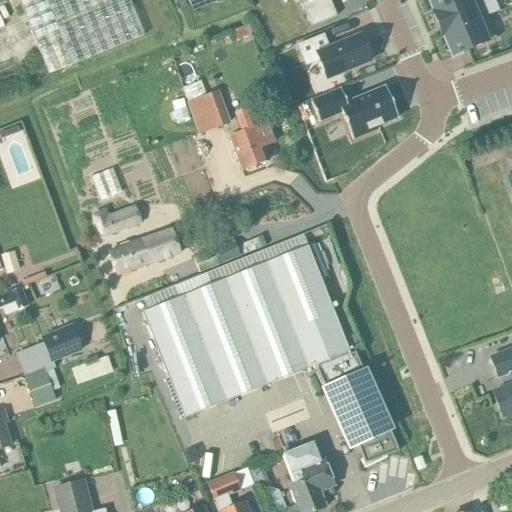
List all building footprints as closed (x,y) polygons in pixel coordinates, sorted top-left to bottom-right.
[(129,0),(18,0),(48,74),(144,35),(129,0)] [(428,0),(434,12),(434,13),(466,0),(428,0)] [(443,34),(487,16),(480,0),(466,0),(434,13),(434,12),(433,13),(442,36),(444,36),(443,34)] [(497,38),(487,16),(443,34),(444,36),(452,57),(497,38)] [(359,36),(316,54),(326,79),(370,61),(368,56),(371,55),(365,40),(361,41),(359,36)] [(340,88),(310,100),(319,121),(341,112),(353,138),(379,127),(378,125),(398,116),(385,86),(346,102),(340,88)] [(231,123),(218,91),(186,104),(198,136),(231,123)] [(267,122),(255,126),(249,109),(235,114),(242,133),(230,137),(242,170),(245,169),(249,172),(256,169),(258,164),(268,160),(263,147),(274,144),(267,122)] [(113,168),(92,172),(97,197),(119,192),(113,168)] [(93,214),(101,237),(140,223),(134,206),(107,216),(105,210),(93,214)] [(116,275),(179,253),(171,230),(131,244),(128,242),(120,245),(119,248),(108,252),(116,275)] [(240,258),(233,242),(192,259),(199,275),(240,258)] [(342,410),(362,464),(396,450),(355,352),(349,354),(307,247),(142,312),(184,418),(314,366),(317,372),(315,373),(320,385),(322,384),(335,413),(342,410)] [(0,256),(6,275),(19,271),(13,252),(0,256)] [(0,298),(7,315),(28,306),(20,287),(0,295),(0,298)] [(71,329),(44,339),(53,361),(80,350),(71,329)] [(511,350),(491,358),(498,376),(500,375),(505,388),(492,393),(500,414),(501,417),(511,412),(511,350)] [(82,362),(84,366),(97,362),(95,357),(82,362)] [(44,367),(23,374),(27,388),(48,381),(44,367)] [(48,381),(27,388),(31,401),(33,408),(55,401),(48,381)] [(0,449),(11,446),(5,424),(8,423),(4,409),(0,410),(0,449)] [(289,486),(299,511),(314,511),(327,507),(320,491),(334,486),(323,459),(320,460),(313,442),(282,454),(294,485),(289,486)] [(247,469),(255,489),(265,486),(270,487),(260,463),(247,469)] [(219,511),(218,511),(248,511),(244,501),(232,506),(228,496),(241,491),(233,473),(207,483),(219,511)] [(52,488),(58,511),(92,511),(84,480),(52,488)]
